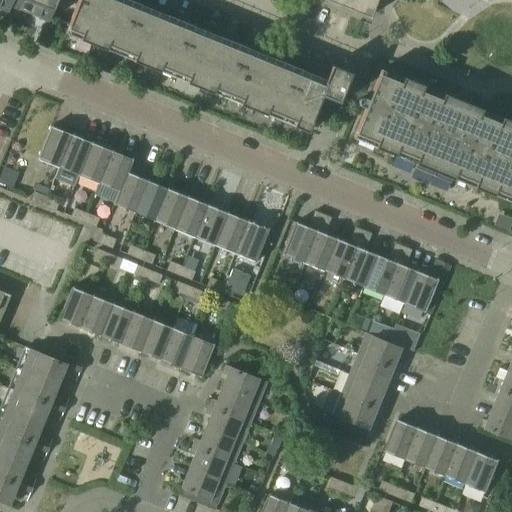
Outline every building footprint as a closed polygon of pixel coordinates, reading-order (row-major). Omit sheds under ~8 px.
[(0,0),(0,8),(8,12),(11,6),(9,5),(10,0),(0,0)] [(10,0),(9,5),(11,6),(19,9),(19,10),(28,14),(33,0),(10,0)] [(38,17),(48,21),(56,0),(33,0),(28,14),(38,18),(38,17)] [(323,85),(112,0),(78,0),(67,29),(79,34),(77,39),(109,51),(111,46),(119,50),(117,55),(122,57),(124,52),(133,55),(131,60),(162,73),(164,68),(173,72),(171,76),(175,78),(177,73),(186,77),(184,82),(215,95),(217,90),(226,93),(224,98),(229,100),(231,95),(240,99),(238,104),(268,116),(270,111),(279,115),(277,120),(282,122),(284,117),(292,120),(290,125),(307,132),(321,97),(339,103),(350,74),(331,67),(323,85)] [(375,0),(324,0),(368,18),(375,0)] [(452,98),(443,94),(442,95),(423,87),(423,86),(403,78),(403,79),(381,70),(353,139),(375,147),(374,148),(394,157),(395,156),(414,164),(414,165),(453,180),(473,188),(493,197),(493,196),(511,203),(511,122),(501,118),(501,119),(481,111),(482,110),(472,106),(472,109),(467,107),(471,98),(459,93),(455,102),(451,100),(452,98)] [(50,127),(49,130),(37,159),(59,168),(72,135),(50,127)] [(72,135),(59,168),(79,176),(93,144),(72,135)] [(113,152),(93,144),(79,176),(99,185),(113,152)] [(133,160),(113,152),(99,185),(95,195),(115,203),(119,193),(120,192),(128,173),(127,173),(133,160)] [(18,173),(4,168),(0,180),(0,182),(13,187),(18,173)] [(134,214),(148,181),(128,173),(120,192),(119,193),(115,203),(114,206),(134,214)] [(148,181),(134,214),(155,223),(169,189),(148,181)] [(44,207),(47,197),(50,190),(39,185),(32,202),(44,207)] [(175,231),(189,198),(169,189),(155,223),(175,231)] [(44,207),(58,213),(62,203),(47,197),(44,207)] [(209,206),(189,198),(175,231),(195,240),(209,206)] [(229,214),(209,206),(195,240),(215,248),(229,214)] [(69,217),(82,223),(86,213),(73,208),(69,217)] [(308,228),(295,222),(282,254),(304,263),(323,214),(315,211),(308,228)] [(98,218),(86,213),(82,223),(94,227),(98,218)] [(229,214),(215,248),(235,256),(249,222),(229,214)] [(331,217),(323,214),(304,263),(324,271),(337,239),(324,234),(331,217)] [(249,222),(235,256),(254,264),(267,234),(268,230),(249,222)] [(348,244),(337,239),(324,271),(345,279),(364,231),(355,227),(348,244)] [(371,234),(364,231),(345,279),(364,287),(377,256),(364,251),(371,234)] [(112,248),(115,239),(103,234),(99,243),(112,248)] [(388,260),(377,256),(364,287),(385,295),(404,247),(395,243),(393,247),(388,260)] [(129,245),(125,254),(138,260),(142,251),(129,245)] [(93,249),(85,246),(82,254),(90,257),(93,249)] [(411,250),(404,247),(385,295),(404,302),(417,272),(404,267),(411,250)] [(105,263),(109,254),(97,249),(93,258),(105,263)] [(154,256),(142,251),(138,260),(151,265),(154,256)] [(105,263),(118,268),(122,259),(109,254),(105,263)] [(417,272),(404,302),(424,310),(429,298),(435,301),(449,265),(444,263),(435,259),(433,263),(427,276),(417,272)] [(165,271),(178,276),(181,267),(168,262),(165,271)] [(133,274),(145,279),(149,270),(136,265),(133,274)] [(194,272),(181,267),(178,276),(190,281),(194,272)] [(221,283),(218,292),(231,297),(233,293),(241,296),(250,276),(233,269),(226,285),(221,283)] [(145,279),(158,285),(162,275),(149,270),(145,279)] [(218,292),(221,283),(209,278),(205,287),(218,292)] [(186,295),(189,286),(177,281),(173,290),(186,295)] [(189,286),(186,295),(198,300),(202,291),(189,286)] [(58,319),(80,328),(93,296),(72,287),(58,319)] [(0,318),(10,295),(0,290),(0,318)] [(114,304),(93,296),(80,328),(100,336),(114,304)] [(214,307),(227,312),(230,303),(217,298),(214,307)] [(133,312),(114,304),(100,336),(120,345),(133,312)] [(153,320),(133,312),(120,345),(140,353),(153,320)] [(372,320),(366,318),(361,329),(367,331),(372,320)] [(173,329),(153,320),(140,353),(160,361),(173,329)] [(374,321),(369,332),(387,339),(391,328),(374,321)] [(390,339),(413,349),(420,332),(396,323),(390,339)] [(193,337),(173,329),(160,361),(180,369),(193,337)] [(368,333),(359,354),(401,371),(404,364),(400,362),(405,348),(400,346),(368,333)] [(214,345),(193,337),(180,369),(201,378),(214,345)] [(30,348),(21,371),(54,384),(59,386),(62,377),(69,380),(72,378),(77,366),(62,360),(62,362),(30,348)] [(359,354),(350,375),(384,388),(388,390),(393,377),(398,379),(401,371),(359,354)] [(227,376),(222,389),(226,391),(258,404),(267,383),(225,365),(222,374),(227,376)] [(501,379),(497,387),(511,392),(511,369),(510,369),(505,381),(501,379)] [(21,371),(13,391),(60,409),(63,401),(62,397),(55,395),(59,386),(54,384),(21,371)] [(350,375),(342,394),(385,411),(388,404),(383,402),(388,390),(384,388),(350,375)] [(499,396),(494,408),(499,410),(511,415),(511,392),(497,387),(494,394),(499,396)] [(211,398),(208,406),(250,424),(258,404),(226,391),(222,389),(217,401),(211,398)] [(13,391),(5,411),(37,424),(42,426),(46,417),(52,420),(56,418),(60,409),(13,391)] [(342,394),(333,416),(366,429),(371,431),(377,417),(381,419),(385,411),(342,394)] [(208,406),(205,415),(210,417),(205,429),(210,431),(242,444),(250,424),(208,406)] [(314,415),(328,421),(331,414),(317,408),(314,415)] [(484,419),(481,428),(511,440),(511,415),(499,410),(494,408),(489,421),(484,419)] [(5,411),(0,421),(0,432),(43,450),(47,441),(45,437),(39,435),(42,426),(37,424),(5,411)] [(385,452),(406,460),(419,427),(398,419),(385,452)] [(121,424),(117,435),(127,439),(131,428),(121,424)] [(439,435),(419,427),(406,460),(426,468),(439,435)] [(195,439),(192,447),(233,464),(242,444),(210,431),(205,429),(200,441),(195,439)] [(0,432),(0,455),(21,464),(26,466),(30,457),(36,460),(40,458),(43,450),(0,432)] [(459,444),(439,435),(426,468),(446,476),(459,444)] [(479,451),(459,444),(446,476),(466,484),(479,451)] [(194,456),(189,468),(194,470),(225,483),(233,464),(192,447),(189,454),(194,456)] [(500,460),(479,451),(466,484),(487,493),(500,460)] [(0,455),(0,479),(27,490),(30,481),(28,477),(22,475),(26,466),(21,464),(0,455)] [(302,475),(306,466),(293,461),(289,470),(302,475)] [(319,471),(306,466),(302,475),(315,481),(319,471)] [(178,479),(175,488),(179,489),(176,494),(214,510),(216,505),(225,483),(194,470),(189,468),(183,481),(178,479)] [(330,486),(342,492),(346,483),(333,477),(330,486)] [(0,479),(0,503),(4,505),(9,507),(13,497),(20,500),(23,499),(27,490),(0,479)] [(382,480),(378,491),(392,496),(396,486),(382,480)] [(355,497),(358,488),(346,483),(342,492),(355,497)] [(396,486),(392,496),(404,500),(408,490),(396,486)] [(262,511),(287,511),(291,502),(270,494),(262,511)] [(380,511),(386,499),(378,496),(372,510),(376,511),(380,511)] [(418,506),(432,511),(436,502),(422,496),(418,506)] [(389,511),(393,502),(386,499),(380,511),(389,511)] [(310,511),(311,511),(291,502),(287,511),(310,511)] [(436,502),(432,511),(446,511),(448,507),(436,502)]
